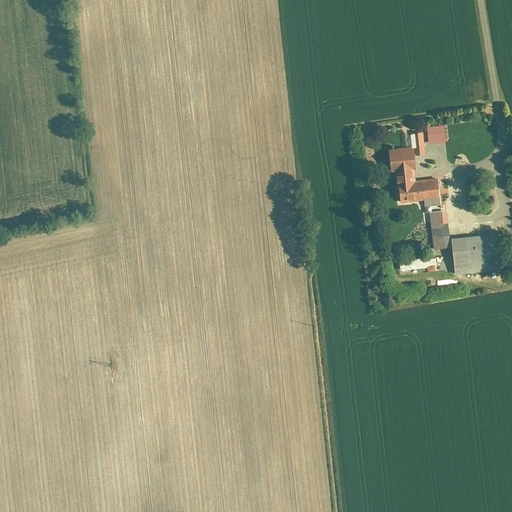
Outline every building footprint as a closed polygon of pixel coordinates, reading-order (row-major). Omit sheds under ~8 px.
[(415,157),(425,156),(423,134),(414,135),(415,157)] [(400,204),(422,202),(423,208),(440,207),(438,181),(414,183),(414,172),(415,172),(414,153),(388,154),(389,174),(394,174),(395,188),(398,188),(400,204)] [(427,213),(431,251),(450,249),(447,212),(427,213)] [(452,239),(455,275),(508,270),(505,234),(452,239)] [(399,260),(400,272),(426,270),(425,258),(399,260)]
